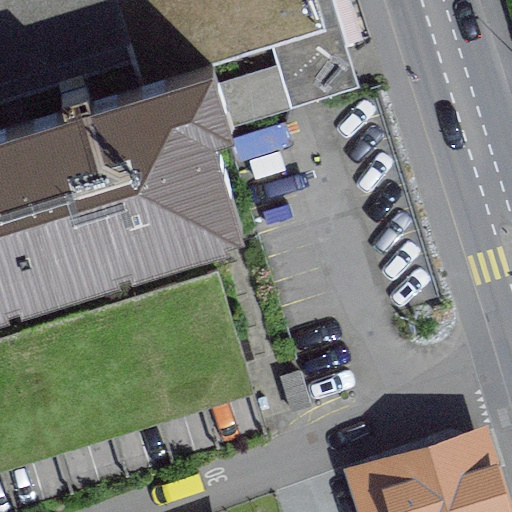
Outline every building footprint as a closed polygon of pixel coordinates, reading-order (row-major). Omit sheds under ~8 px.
[(0,0),(0,128),(20,123),(145,84),(118,0),(0,0)] [(118,0),(145,84),(193,69),(327,28),(318,0),(118,0)] [(145,84),(20,123),(62,256),(234,203),(193,69),(145,84)] [(20,123),(0,128),(0,275),(62,256),(20,123)] [(0,470),(255,391),(217,268),(0,335),(0,470)] [(511,511),(511,495),(493,429),(312,481),(320,511),(511,511)]
